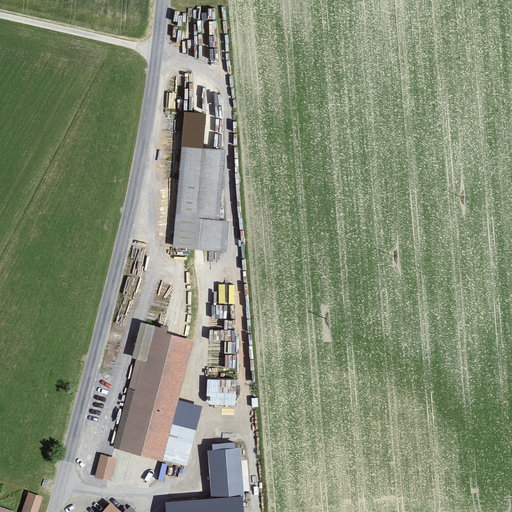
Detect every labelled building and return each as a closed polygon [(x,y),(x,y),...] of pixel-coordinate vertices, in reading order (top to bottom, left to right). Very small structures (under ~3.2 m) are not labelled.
[(224,148),(182,144),(173,246),(225,249),(227,219),(221,218),(224,148)] [(193,338),(147,327),(116,453),(102,450),(97,473),(153,487),(161,456),(190,463),(200,423),(174,417),(193,338)] [(103,370),(100,381),(112,384),(115,374),(103,370)] [(207,376),(206,402),(235,403),(236,377),(207,376)] [(238,447),(209,449),(211,497),(241,495),(238,447)] [(36,511),(41,496),(28,492),(22,511),(36,511)] [(211,497),(165,500),(166,511),(242,511),(241,495),(211,497)] [(110,499),(98,511),(133,511),(126,505),(121,510),(110,499)] [(0,503),(0,511),(14,511),(16,509),(0,503)]
